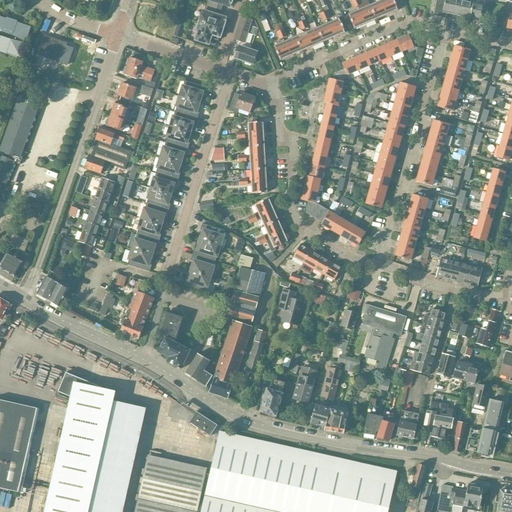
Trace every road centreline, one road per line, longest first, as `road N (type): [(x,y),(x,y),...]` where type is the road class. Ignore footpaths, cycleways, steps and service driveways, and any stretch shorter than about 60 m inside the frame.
road 1 (tertiary): [(511,474),(248,421),(23,299)]
road 2 (residential): [(23,299),(113,34)]
road 3 (residential): [(379,269),(443,32)]
road 4 (residential): [(379,269),(299,230),(282,192),(272,87)]
road 5 (residential): [(164,275),(229,73)]
road 6 (residential): [(272,87),(403,25),(443,32)]
